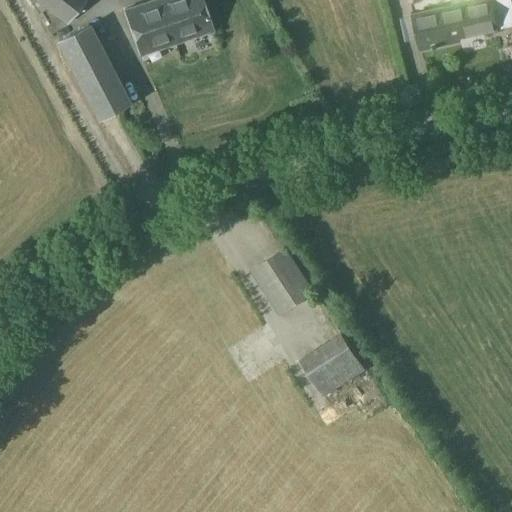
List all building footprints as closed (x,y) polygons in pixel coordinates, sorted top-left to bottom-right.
[(37,0),(67,23),(84,0),(37,0)] [(212,29),(201,0),(151,0),(124,9),(140,53),(212,29)] [(451,0),(452,3),(412,12),(412,14),(420,50),(439,45),(452,43),(451,40),(459,38),(484,32),(484,33),(486,35),(488,36),(491,37),(492,36),(494,35),(495,33),(495,32),(495,30),(497,29),(496,24),(495,17),(492,6),(496,5),(498,13),(511,10),(511,4),(511,0),(451,0)] [(98,117),(129,101),(88,24),(58,40),(98,117)] [(315,291),(285,246),(250,269),(280,314),(315,291)] [(324,394),(363,365),(342,332),(301,358),(324,394)]
